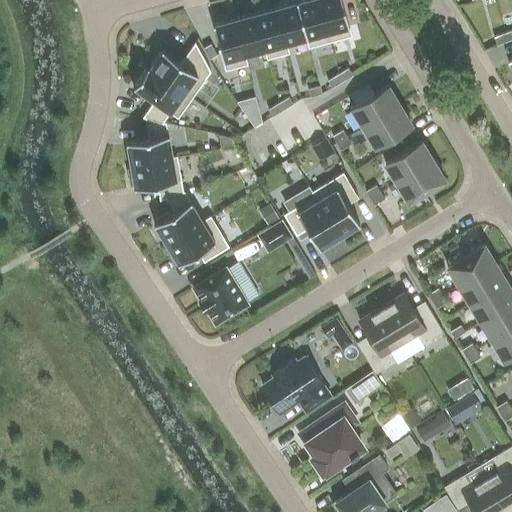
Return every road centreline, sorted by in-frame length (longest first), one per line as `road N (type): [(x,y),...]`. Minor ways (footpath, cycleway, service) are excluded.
road 1 (residential): [(202,369),(83,198),(83,162),(102,90),(95,13)]
road 2 (residential): [(202,369),(491,188)]
road 3 (residential): [(491,188),(378,0)]
road 4 (residential): [(293,511),(202,369)]
road 5 (residential): [(437,0),(511,120)]
